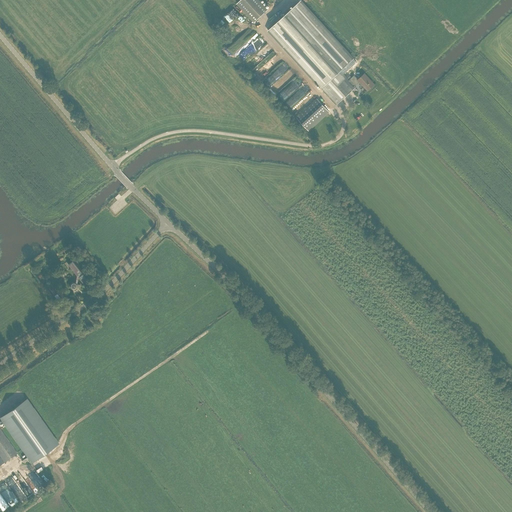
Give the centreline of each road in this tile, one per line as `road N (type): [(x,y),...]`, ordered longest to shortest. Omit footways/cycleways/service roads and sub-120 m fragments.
road 1 (unclassified): [(434,511),(284,338),(167,225)]
road 2 (unclassified): [(167,225),(0,37)]
road 3 (unclassified): [(0,362),(104,290),(167,225)]
